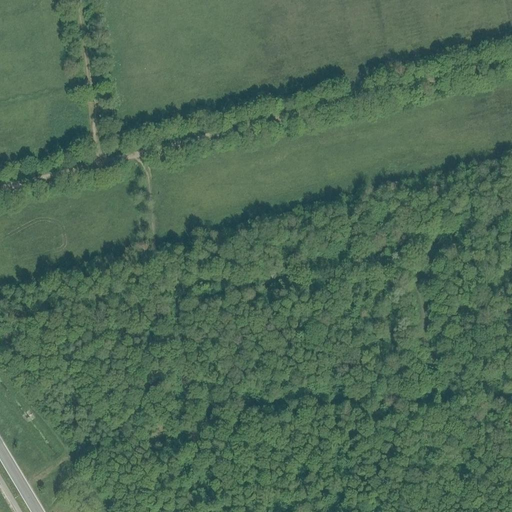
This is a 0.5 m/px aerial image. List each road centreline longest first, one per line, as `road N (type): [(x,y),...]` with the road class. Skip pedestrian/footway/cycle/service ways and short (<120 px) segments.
road 1 (unclassified): [(0,190),(511,60)]
road 2 (track): [(99,165),(77,0)]
